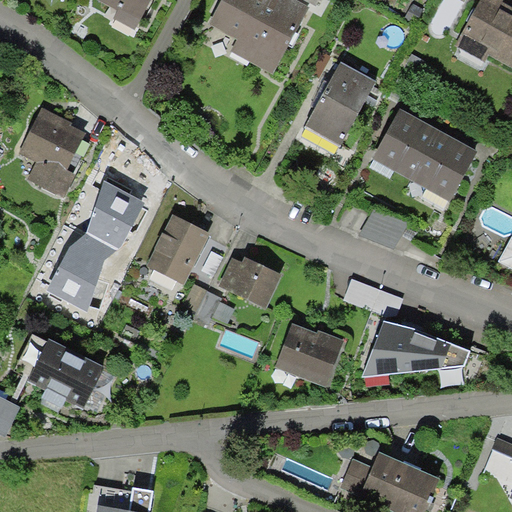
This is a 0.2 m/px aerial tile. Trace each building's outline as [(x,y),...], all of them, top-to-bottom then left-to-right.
[(150,0),(95,0),(91,8),(135,30),(150,0)] [(219,0),(206,24),(236,41),(229,54),(271,77),(308,11),(288,0),(219,0)] [(500,0),(474,0),(480,3),(461,36),(511,64),(511,10),(498,3),(500,0)] [(373,86),(339,67),(303,132),(337,151),(373,86)] [(85,136),(41,113),(19,155),(35,164),(27,180),(63,199),(75,177),(66,172),(85,136)] [(473,153),(397,113),(371,162),(447,202),(473,153)] [(408,226),(371,212),(355,238),(392,251),(408,226)] [(209,238),(170,218),(145,267),(184,287),(209,238)] [(511,237),(510,237),(496,266),(511,273),(511,237)] [(95,269),(58,251),(40,289),(77,306),(95,269)] [(278,279),(230,258),(217,289),(265,310),(278,279)] [(206,290),(192,284),(181,305),(196,312),(206,290)] [(221,297),(206,290),(196,312),(192,319),(208,326),(213,316),(219,303),(221,297)] [(234,309),(219,303),(213,316),(228,323),(234,309)] [(379,323),(353,383),(466,373),(472,354),(379,323)] [(340,344),(287,324),(271,370),(324,389),(340,344)] [(112,378),(30,337),(16,365),(29,371),(21,388),(79,416),(85,405),(96,410),(112,378)] [(0,390),(0,437),(3,439),(16,411),(3,404),(8,395),(0,390)] [(511,443),(497,437),(483,473),(511,485),(511,493),(511,497),(511,443)] [(371,470),(352,461),(339,491),(386,511),(422,511),(437,479),(379,454),(371,470)] [(150,511),(153,494),(92,484),(87,511),(150,511)]
